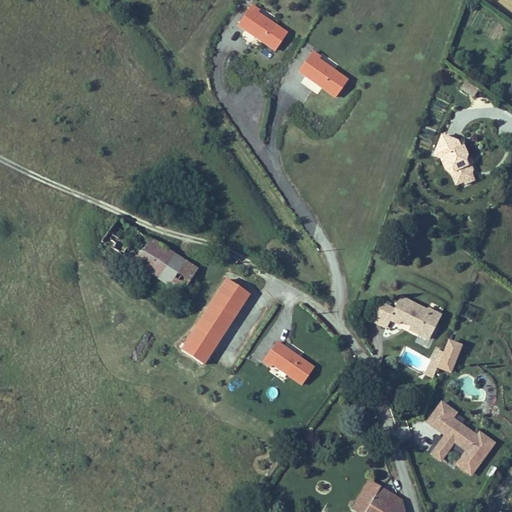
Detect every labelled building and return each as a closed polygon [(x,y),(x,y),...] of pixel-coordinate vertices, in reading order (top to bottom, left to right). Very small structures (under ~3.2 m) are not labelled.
[(291,37),(261,17),(263,14),(256,9),(242,29),(250,34),(251,31),(258,36),(256,38),(279,54),(291,37)] [(351,84),(322,64),(323,61),(316,56),(303,75),(310,80),(311,78),(318,83),(316,85),(339,101),(351,84)] [(473,98),(478,89),(465,81),(459,90),(473,98)] [(445,140),(436,164),(444,167),(448,175),(453,175),(455,181),(460,179),(464,188),(465,191),(479,184),(476,177),(477,175),(474,170),(470,169),(469,169),(467,165),(470,160),(466,151),(463,152),(460,146),(445,140)] [(457,191),(464,188),(460,179),(455,181),(453,175),(448,175),(444,167),(436,164),(435,167),(441,168),(446,180),(451,180),(457,191)] [(95,235),(105,241),(120,218),(111,212),(95,235)] [(120,218),(105,241),(184,295),(199,272),(120,218)] [(202,367),(250,297),(228,282),(181,352),(202,367)] [(393,314),(381,308),(377,316),(389,322),(388,325),(398,330),(399,327),(401,323),(409,327),(411,324),(416,327),(412,334),(421,338),(424,332),(432,337),(441,318),(430,312),(428,316),(399,302),(393,314)] [(388,325),(389,322),(377,316),(372,326),(385,332),(388,325)] [(399,327),(412,334),(416,327),(411,324),(409,327),(401,323),(399,327)] [(424,332),(421,338),(429,343),(432,337),(424,332)] [(314,371),(292,355),(290,358),(284,353),(285,351),(278,346),(264,365),(272,370),(273,368),(302,388),(314,371)] [(438,383),(443,370),(434,367),(430,380),(438,383)] [(439,462),(447,467),(459,447),(474,457),(464,472),(477,481),(499,449),(486,440),(483,444),(456,426),(460,420),(446,411),(435,429),(448,438),(447,439),(452,442),(455,444),(453,448),(450,446),(439,462)] [(369,511),(381,490),(372,487),(355,511),(369,511)] [(369,511),(408,511),(405,500),(381,490),(369,511)]
